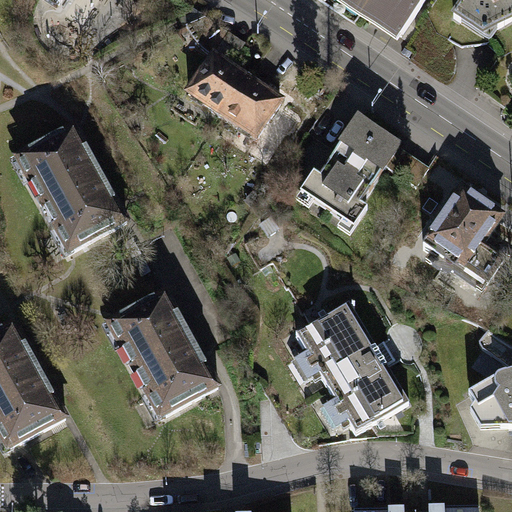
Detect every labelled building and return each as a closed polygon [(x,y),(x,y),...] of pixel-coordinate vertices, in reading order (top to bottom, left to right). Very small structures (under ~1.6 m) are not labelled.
[(435,0),(321,0),(402,52),(435,0)] [(511,0),(465,0),(451,21),(488,46),(511,31),(511,0)] [(217,62),(228,69),(242,46),(203,21),(188,28),(193,40),(204,52),(217,62)] [(228,69),(217,62),(191,103),(230,127),(255,87),(228,69)] [(288,108),(255,87),(230,127),(262,148),(288,108)] [(407,155),(365,127),(343,159),(327,183),(321,179),(313,191),(305,202),(359,238),(366,228),(374,216),(368,213),(385,187),(394,173),(407,155)] [(76,136),(21,167),(72,257),(127,226),(76,136)] [(428,169),(407,155),(394,173),(415,187),(428,169)] [(510,222),(470,195),(430,254),(450,267),(454,261),(475,275),(510,222)] [(168,303),(112,334),(164,428),(219,398),(168,303)] [(314,334),(300,343),(312,363),(297,372),(311,394),(325,385),(339,409),(326,417),(340,440),(355,431),(361,440),(374,432),(412,409),(352,311),(314,334)] [(15,330),(0,338),(0,438),(13,461),(71,429),(15,330)] [(511,380),(497,389),(473,401),(481,415),(475,423),(487,441),(511,438),(511,380)]
